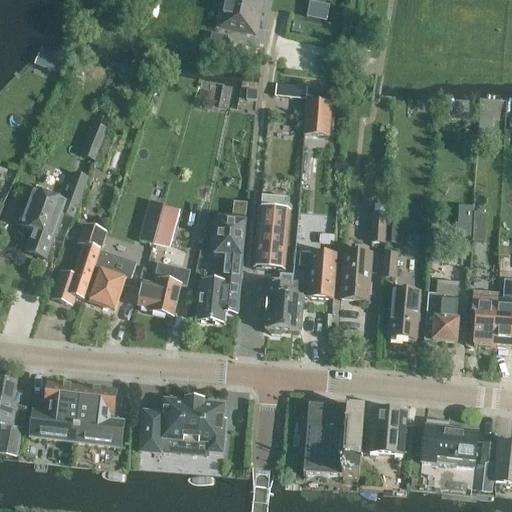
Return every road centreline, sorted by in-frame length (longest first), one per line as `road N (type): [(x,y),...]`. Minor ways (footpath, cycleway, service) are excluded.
road 1 (unclassified): [(273,379),(0,353)]
road 2 (unclassified): [(511,402),(273,379)]
road 3 (residential): [(273,379),(262,511)]
